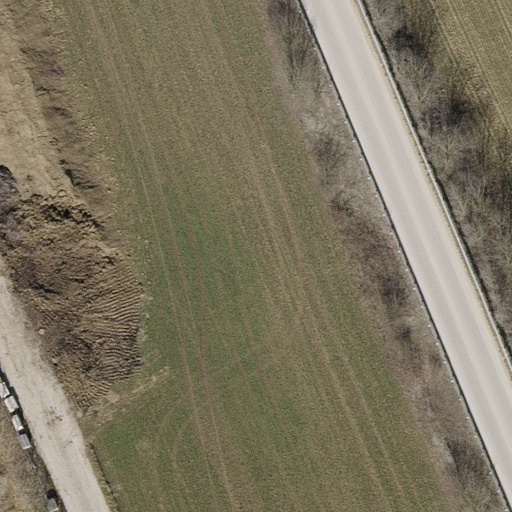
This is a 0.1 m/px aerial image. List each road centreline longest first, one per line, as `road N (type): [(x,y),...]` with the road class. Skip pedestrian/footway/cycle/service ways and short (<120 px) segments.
road 1 (track): [(327,0),(511,438)]
road 2 (track): [(90,511),(0,306)]
